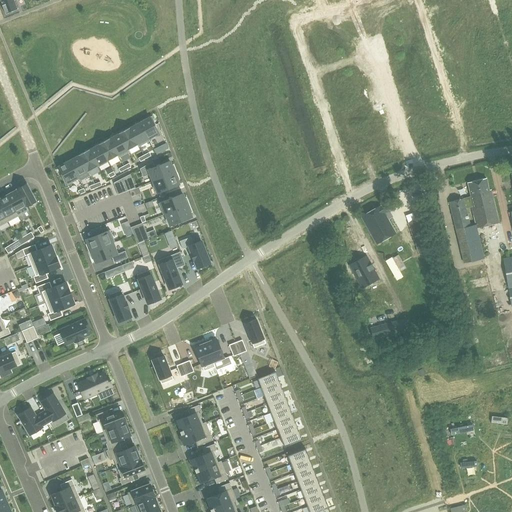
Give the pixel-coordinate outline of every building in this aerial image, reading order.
[(0,0),(0,1),(5,14),(18,9),(13,0),(0,0)] [(386,0),(385,0),(371,5),(376,19),(377,19),(379,26),(393,22),(391,15),(386,2),(387,2),(386,0)] [(392,0),(387,2),(386,2),(391,15),(411,8),(408,0),(392,0)] [(340,14),(325,19),(326,21),(330,34),(332,41),(346,37),(344,30),(345,29),(340,14)] [(326,21),(305,28),(310,40),(330,34),(326,21)] [(366,21),(360,23),(362,30),(368,29),(366,21)] [(360,23),(354,24),(357,32),(362,30),(360,23)] [(397,33),(391,35),(395,46),(401,44),(397,33)] [(401,44),(395,46),(397,52),(404,49),(402,44),(401,44)] [(411,52),(404,54),(408,68),(415,66),(415,65),(428,61),(428,62),(430,61),(425,46),(410,51),(411,52)] [(341,51),(336,53),(339,64),(345,62),(341,51)] [(428,61),(415,65),(415,66),(421,86),(434,82),(428,62),(428,61)] [(346,65),(340,67),(344,78),(349,76),(346,65)] [(334,72),(321,77),(328,97),(341,93),(334,72)] [(413,85),(408,86),(411,97),(417,96),(413,85)] [(328,97),(326,98),(331,112),(346,108),(345,107),(352,104),(348,91),(341,93),(328,97)] [(417,96),(411,97),(415,109),(420,107),(417,96)] [(359,107),(352,110),(354,116),(361,113),(359,107)] [(143,120),(139,123),(149,141),(148,139),(158,133),(154,125),(155,125),(152,116),(143,120)] [(440,119),(419,126),(423,138),(429,136),(429,137),(445,132),(440,119)] [(129,127),(129,128),(139,147),(149,141),(139,123),(134,125),(129,128),(129,127)] [(120,132),(119,133),(129,152),(128,150),(137,145),(138,147),(139,147),(129,128),(123,131),(120,132)] [(365,129),(358,132),(362,142),(369,140),(373,155),(386,151),(380,130),(367,134),(365,129)] [(353,138),(340,142),(347,164),(360,159),(355,144),(362,142),(358,132),(352,134),(353,138)] [(109,138),(119,157),(129,152),(119,133),(118,133),(118,134),(113,137),(110,138),(109,139),(109,138)] [(105,141),(99,144),(108,161),(117,156),(118,158),(119,157),(109,138),(107,139),(105,141)] [(89,149),(98,166),(108,161),(99,144),(98,144),(98,145),(97,145),(94,147),(89,150),(89,149)] [(85,151),(78,155),(90,176),(88,171),(98,166),(89,149),(87,150),(85,151)] [(73,158),(69,161),(80,181),(90,176),(78,155),(73,158)] [(64,163),(58,166),(62,174),(61,174),(65,186),(78,179),(79,181),(80,181),(69,161),(64,163)] [(153,162),(139,169),(143,177),(150,174),(152,181),(176,172),(173,164),(171,165),(170,161),(160,165),(156,166),(155,167),(153,162)] [(176,172),(152,181),(157,193),(165,190),(169,188),(179,184),(177,180),(179,180),(176,172)] [(122,179),(113,183),(117,193),(128,188),(127,185),(133,183),(130,174),(122,179)] [(476,228),(498,223),(490,190),(489,190),(486,178),(467,183),(471,197),(449,202),(464,263),(484,258),(476,228)] [(27,184),(16,189),(28,211),(28,210),(26,206),(36,201),(27,184)] [(138,188),(129,191),(132,197),(141,194),(138,188)] [(16,189),(6,195),(18,216),(28,211),(16,189)] [(169,199),(159,203),(163,215),(189,204),(186,197),(184,198),(182,194),(173,197),(169,199)] [(6,195),(0,198),(0,206),(8,221),(18,216),(6,195)] [(189,204),(163,215),(165,214),(170,225),(178,222),(182,221),(191,217),(190,213),(192,212),(189,204)] [(380,206),(361,216),(376,244),(395,233),(384,213),(389,211),(385,204),(380,206)] [(408,223),(418,253),(435,247),(425,217),(408,223)] [(88,243),(86,244),(89,252),(115,242),(110,230),(103,233),(92,237),(86,239),(88,243)] [(164,233),(167,239),(174,236),(172,230),(164,233)] [(146,233),(135,238),(137,243),(148,239),(146,233)] [(191,237),(179,241),(182,249),(189,246),(191,253),(191,254),(194,260),(197,268),(199,267),(200,267),(207,264),(209,263),(206,256),(207,255),(204,248),(201,241),(194,244),(191,237)] [(115,242),(89,252),(92,259),(94,259),(95,263),(105,259),(109,257),(111,256),(114,263),(128,258),(125,251),(117,254),(113,243),(115,242)] [(35,244),(22,249),(25,256),(27,255),(31,265),(55,256),(51,245),(37,250),(35,244)] [(180,252),(158,260),(162,272),(165,282),(166,281),(169,289),(171,288),(179,285),(181,284),(178,275),(176,269),(176,270),(175,268),(185,265),(180,252)] [(55,256),(31,265),(35,276),(33,276),(35,283),(48,278),(46,272),(59,267),(55,256)] [(366,256),(349,264),(362,288),(378,279),(366,256)] [(511,257),(503,259),(508,288),(511,306),(511,257)] [(439,262),(424,266),(426,272),(428,272),(428,273),(432,275),(441,272),(439,262)] [(149,270),(137,275),(142,289),(141,289),(144,295),(144,294),(148,303),(150,302),(150,303),(158,300),(158,299),(160,298),(157,291),(158,291),(154,282),(153,282),(149,270)] [(49,282),(37,286),(39,293),(42,292),(46,303),(70,293),(65,282),(52,288),(49,282)] [(120,290),(108,295),(113,307),(112,307),(115,314),(118,321),(121,320),(121,321),(128,318),(128,317),(131,316),(128,309),(126,302),(125,302),(120,290)] [(70,293),(46,303),(50,313),(48,314),(50,320),(63,315),(60,310),(74,304),(70,293)] [(1,318),(0,318),(0,337),(10,333),(8,327),(6,328),(1,318)] [(85,319),(60,330),(66,345),(74,341),(75,342),(84,338),(83,337),(89,335),(87,330),(89,329),(85,319)] [(256,319),(244,324),(254,348),(266,343),(256,319)] [(405,319),(370,328),(374,340),(408,331),(405,319)] [(33,326),(27,328),(32,340),(38,338),(33,326)] [(22,331),(21,331),(27,343),(32,340),(27,328),(22,331)] [(216,339),(205,343),(215,367),(216,370),(231,364),(228,356),(224,358),(216,339)] [(242,340),(235,342),(240,353),(246,351),(242,340)] [(235,342),(229,345),(233,356),(240,353),(235,342)] [(205,343),(194,347),(204,371),(215,367),(205,343)] [(15,351),(0,357),(0,373),(1,377),(11,372),(9,369),(21,364),(15,351)] [(164,355),(152,360),(161,384),(173,379),(164,355)] [(189,360),(183,363),(187,374),(194,371),(189,360)] [(183,363),(176,365),(181,377),(187,374),(183,363)] [(257,378),(261,387),(279,380),(275,371),(257,378)] [(88,379),(78,384),(84,398),(111,386),(107,376),(105,377),(103,373),(97,375),(96,374),(87,378),(88,379)] [(279,380),(261,387),(264,396),(282,389),(279,380)] [(264,396),(267,404),(285,397),(282,389),(264,396)] [(52,393),(40,401),(46,410),(41,413),(47,424),(53,421),(65,414),(52,393)] [(267,404),(271,412),(289,405),(285,397),(267,404)] [(77,403),(72,405),(76,417),(82,415),(77,403)] [(180,432),(206,422),(203,423),(198,412),(201,410),(199,405),(187,409),(189,415),(175,420),(180,432)] [(292,414),(289,405),(271,412),(274,421),(292,414)] [(30,407),(18,414),(30,435),(42,428),(42,427),(47,424),(41,413),(35,416),(30,407)] [(107,410),(94,415),(97,421),(99,421),(103,432),(126,423),(121,411),(109,416),(107,410)] [(88,413),(76,418),(79,424),(91,419),(88,413)] [(274,421),(277,429),(295,422),(292,414),(274,421)] [(491,416),(491,423),(507,424),(508,418),(491,416)] [(206,422),(180,432),(185,445),(199,439),(201,444),(213,440),(206,422)] [(277,429),(281,438),(298,431),(295,422),(277,429)] [(126,423),(103,432),(106,440),(104,440),(108,450),(106,450),(106,451),(120,445),(118,439),(130,435),(126,423)] [(472,424),(450,429),(451,435),(474,430),(472,424)] [(298,431),(281,438),(284,446),(302,439),(298,431)] [(190,459),(195,471),(221,461),(218,462),(213,451),(216,450),(214,444),(202,448),(204,454),(190,459)] [(120,445),(106,451),(110,460),(114,459),(117,467),(139,458),(135,446),(123,451),(120,445)] [(309,457),(305,448),(287,455),(291,464),(309,457)] [(312,466),(309,457),(291,464),(294,473),(312,466)] [(88,458),(80,461),(82,467),(90,464),(88,458)] [(139,458),(117,467),(121,478),(119,478),(122,485),(134,480),(132,474),(144,469),(139,458)] [(463,462),(462,462),(462,468),(477,466),(476,461),(467,462),(467,459),(462,460),(463,462)] [(228,479),(221,461),(195,471),(200,483),(214,478),(216,483),(228,479)] [(312,466),(294,473),(297,481),(315,474),(312,466)] [(319,482),(315,474),(297,481),(301,489),(319,482)] [(58,491),(51,495),(56,506),(55,506),(55,507),(79,496),(72,479),(60,484),(62,490),(58,491)] [(322,491),(319,482),(301,489),(304,498),(322,491)] [(205,498),(210,510),(236,500),(229,483),(218,487),(220,493),(205,498)] [(134,504),(154,496),(150,484),(127,493),(132,505),(134,504)] [(307,506),(325,499),(322,491),(304,498),(307,506)] [(113,492),(107,495),(109,500),(116,498),(113,492)] [(85,511),(79,496),(55,507),(57,511),(85,511)] [(154,496),(134,504),(137,511),(147,511),(159,507),(154,496)] [(317,511),(328,508),(325,499),(307,506),(309,511),(317,511)] [(6,500),(0,502),(0,511),(7,511),(11,511),(6,500)] [(236,501),(236,500),(210,510),(210,511),(240,511),(241,511),(240,511),(237,511),(233,502),(236,501)]
